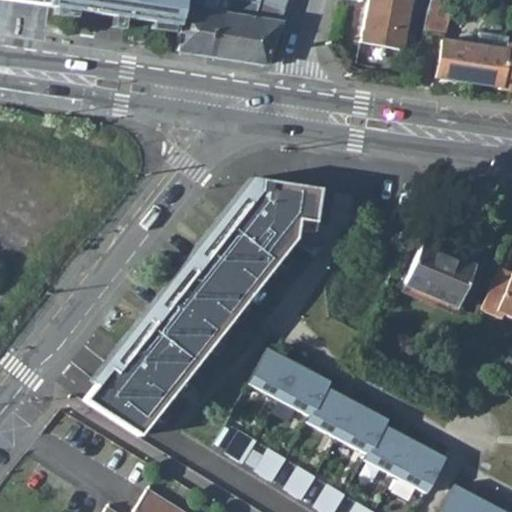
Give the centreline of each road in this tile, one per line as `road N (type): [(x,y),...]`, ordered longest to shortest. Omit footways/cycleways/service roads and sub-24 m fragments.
road 1 (residential): [(0,396),(183,161),(208,98)]
road 2 (secondary): [(511,146),(285,111)]
road 3 (secondary): [(208,98),(0,67)]
